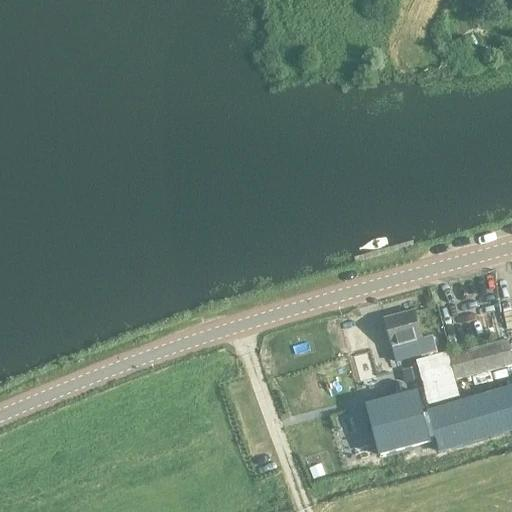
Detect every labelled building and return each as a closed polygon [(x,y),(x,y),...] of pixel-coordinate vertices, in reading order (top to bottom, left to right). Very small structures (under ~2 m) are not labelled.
[(411,342),(423,339),(416,311),(384,320),(395,358),(414,353),(411,342)] [(447,349),(447,354),(419,361),(431,404),(459,396),(455,381),(492,371),(493,376),(502,373),(503,374),(511,371),(511,355),(508,339),(461,352),(458,346),(447,349)] [(344,364),(312,374),(324,414),(340,409),(345,424),(361,418),(344,364)] [(391,390),(418,386),(416,370),(389,374),(391,390)] [(440,451),(511,430),(511,388),(429,413),(440,451)] [(431,443),(417,392),(393,398),(367,405),(380,456),(431,443)]
